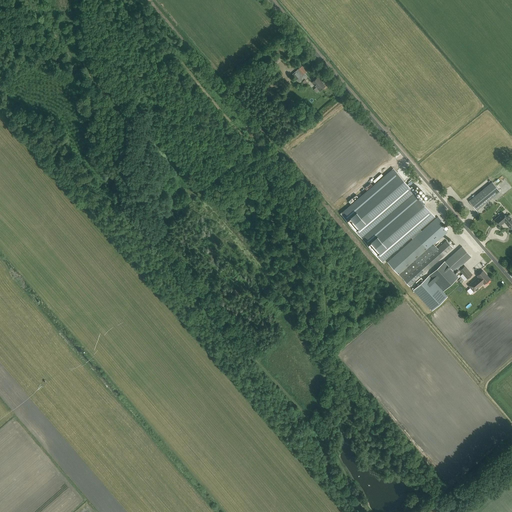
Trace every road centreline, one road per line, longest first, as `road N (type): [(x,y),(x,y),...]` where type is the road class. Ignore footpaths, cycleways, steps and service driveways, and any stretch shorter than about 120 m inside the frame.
road 1 (track): [(511,456),(468,494),(440,499),(322,364),(321,240),(101,156),(80,0)]
road 2 (track): [(324,435),(195,291),(183,261),(122,190),(139,113),(118,84),(84,63),(0,46)]
road 3 (unclassified): [(511,280),(271,0)]
road 4 (track): [(155,230),(261,142),(321,214),(321,240)]
road 5 (track): [(252,149),(175,57),(126,94)]
road 6 (track): [(366,511),(326,469),(323,365)]
